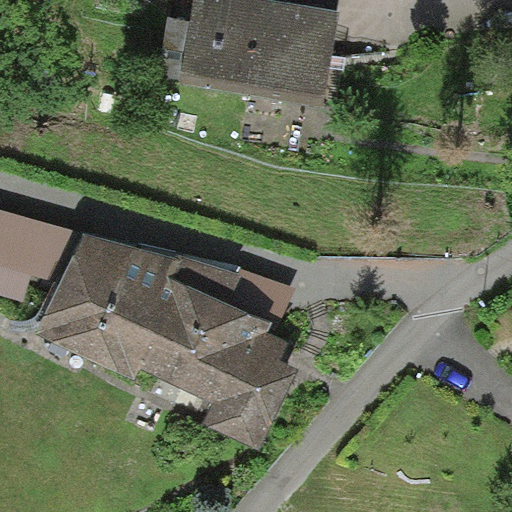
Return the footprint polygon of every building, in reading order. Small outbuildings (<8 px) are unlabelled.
[(335,17),(242,0),(197,0),(183,82),(269,98),(322,107),(338,17),(335,17)] [(242,0),(335,17),(338,0),(242,0)] [(83,237),(0,213),(0,294),(25,302),(33,277),(60,285),(83,237)] [(175,261),(83,237),(60,285),(35,338),(130,389),(143,372),(211,408),(200,425),(259,453),(299,375),(280,365),(287,348),(267,337),(272,328),(242,315),(226,307),(239,276),(178,256),(175,261)] [(241,270),(239,276),(226,307),(242,315),(272,328),(277,331),(295,291),(241,270)]
